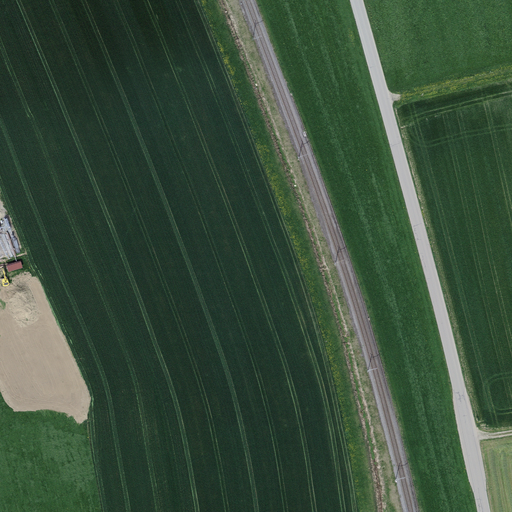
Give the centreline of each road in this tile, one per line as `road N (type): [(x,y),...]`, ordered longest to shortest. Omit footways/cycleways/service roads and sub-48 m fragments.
road 1 (unclassified): [(357,0),(484,511)]
road 2 (track): [(199,411),(94,399),(0,215)]
